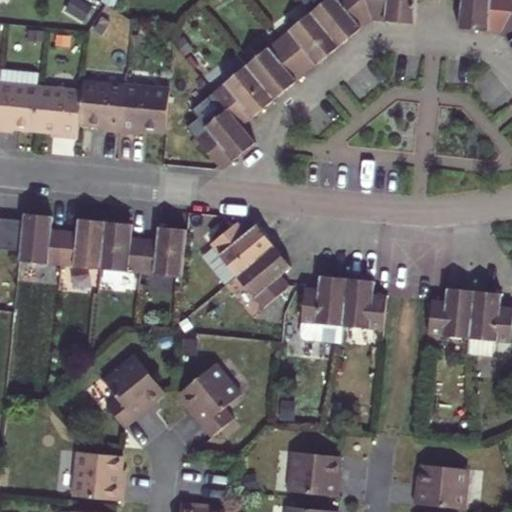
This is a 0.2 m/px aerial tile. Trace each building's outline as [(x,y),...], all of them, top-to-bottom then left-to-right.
[(304,16),(333,51),(348,38),(364,25),(356,0),(298,0),(294,4),(304,16)] [(382,27),(407,29),(409,11),(409,0),(356,0),(364,25),(382,27)] [(511,0),(454,0),(453,16),(451,35),(473,37),(495,39),(511,2),(511,0)] [(511,2),(495,39),(508,55),(511,60),(511,2)] [(272,41),(302,77),(316,65),(333,51),(304,16),(272,41)] [(238,68),(268,106),(285,92),(302,77),(272,41),(238,68)] [(238,68),(205,95),(221,115),(236,134),(252,120),(268,106),(238,68)] [(0,132),(7,133),(7,130),(28,132),(32,93),(25,92),(27,77),(0,74),(0,132)] [(100,133),(112,134),(117,87),(75,82),(74,97),(71,125),(94,127),(94,132),(100,133)] [(117,87),(112,134),(124,135),(133,136),(133,131),(157,134),(162,91),(117,87)] [(32,93),(28,132),(52,134),(51,139),(58,139),(69,140),(71,125),(74,97),(32,93)] [(191,140),(220,175),(236,159),(248,149),(236,134),(221,115),(191,140)] [(62,271),(66,235),(56,234),(49,234),(50,221),(23,218),(22,228),(19,258),(18,267),(62,271)] [(209,244),(235,277),(274,244),(265,234),(255,222),(245,231),(237,221),(209,244)] [(66,235),(62,271),(103,275),(107,226),(80,223),(79,237),(74,236),(66,235)] [(0,256),(19,258),(22,228),(0,225),(0,256)] [(107,226),(103,275),(142,278),(145,243),(137,242),(131,241),(132,228),(107,226)] [(145,243),(142,278),(183,282),(187,234),(160,231),(159,244),(153,243),(145,243)] [(262,310),(290,286),(283,276),(294,268),(283,255),(274,244),(235,277),(262,310)] [(318,288),(303,287),(299,340),(303,345),(303,348),(313,349),(313,344),(343,347),(345,326),(348,281),(332,280),(319,279),(318,288)] [(361,282),(348,281),(345,326),(383,329),(385,294),(371,293),(372,283),(361,282)] [(469,336),(471,291),(458,290),(445,289),(445,298),(431,297),(428,333),(469,336)] [(487,292),(471,291),(469,336),(470,352),(493,354),(495,338),(511,339),(511,308),(498,307),(498,293),(487,292)] [(148,405),(164,392),(135,356),(104,381),(116,397),(106,406),(124,429),(140,416),(150,408),(148,405)] [(217,365),(180,394),(194,410),(191,413),(199,421),(213,437),(235,419),(226,409),(242,396),(217,365)] [(75,497),(124,502),(127,484),(121,483),(122,475),(123,457),(79,452),(75,497)] [(291,492),(340,497),(342,479),(339,479),(340,472),(341,457),(295,452),(291,492)] [(416,505),(466,510),(470,470),(423,465),(422,479),(421,486),(418,486),(416,505)] [(216,511),(200,510),(201,505),(182,503),(181,511),(216,511)]
